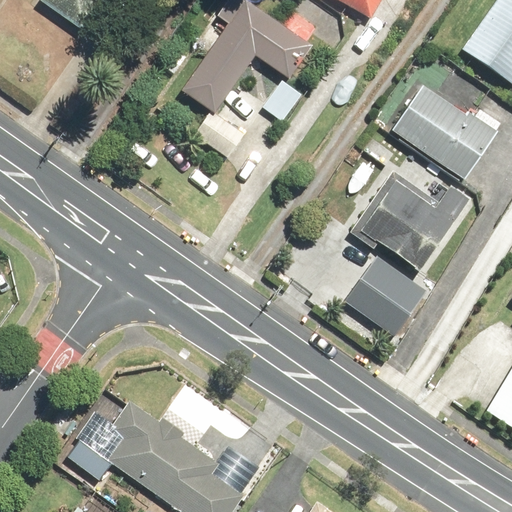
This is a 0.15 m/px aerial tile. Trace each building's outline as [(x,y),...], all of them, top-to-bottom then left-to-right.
[(44,0),(87,29),(105,0),(44,0)] [(249,0),(248,0),(183,88),(217,113),(259,57),(292,81),(316,48),(310,44),(323,26),(294,5),(281,23),(249,0)] [(381,0),(332,0),(370,21),(381,0)] [(511,82),(511,0),(496,0),(463,50),(511,82)] [(190,60),(168,45),(157,62),(178,77),(190,60)] [(428,82),(395,129),(467,179),(506,123),(484,108),(478,117),(428,82)] [(244,136),(212,115),(198,136),(230,158),(244,136)] [(377,133),(364,153),(388,168),(401,149),(377,133)] [(440,203),(393,171),(351,232),(375,248),(381,240),(424,270),(474,198),(453,183),(440,203)] [(377,256),(345,300),(395,337),(427,293),(377,256)] [(124,440),(110,459),(183,511),(233,511),(245,496),(215,475),(221,466),(182,438),(187,433),(164,416),(159,422),(130,401),(109,430),(124,440)] [(333,511),(317,501),(309,511),(333,511)]
